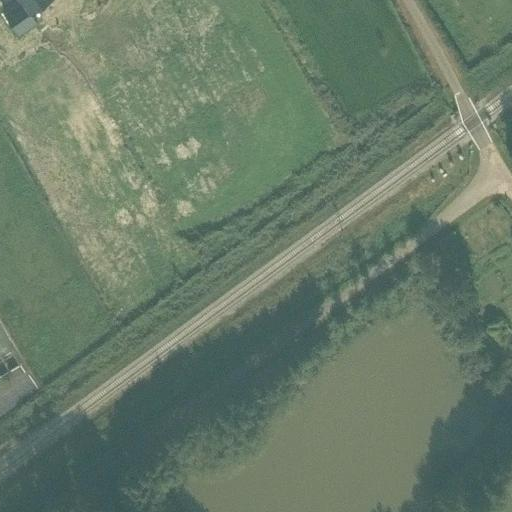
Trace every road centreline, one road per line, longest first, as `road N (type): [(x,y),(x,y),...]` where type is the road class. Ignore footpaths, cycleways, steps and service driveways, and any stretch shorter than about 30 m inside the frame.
road 1 (track): [(45,511),(501,176),(511,192)]
road 2 (unclassified): [(501,176),(407,0)]
